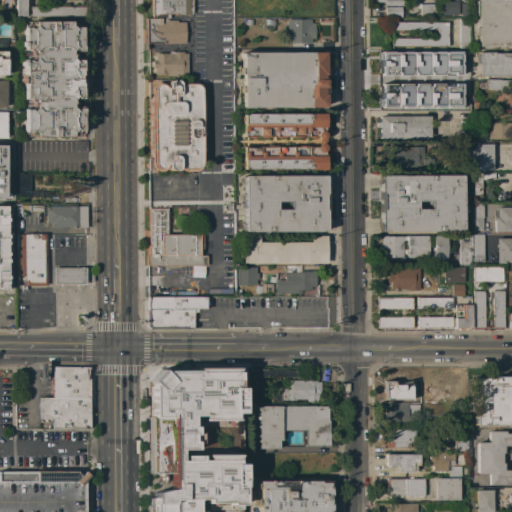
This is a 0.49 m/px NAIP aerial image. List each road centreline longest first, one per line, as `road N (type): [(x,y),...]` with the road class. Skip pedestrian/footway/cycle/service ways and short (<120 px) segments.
road 1 (residential): [(355,511),(352,0)]
road 2 (tertiary): [(511,349),(115,351)]
road 3 (primary): [(115,259),(113,45)]
road 4 (primary): [(116,511),(115,351)]
